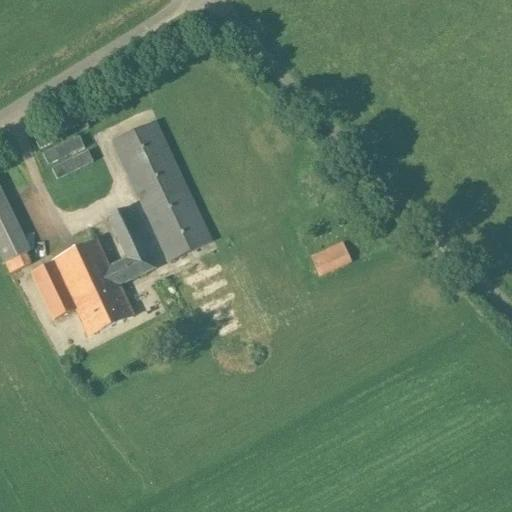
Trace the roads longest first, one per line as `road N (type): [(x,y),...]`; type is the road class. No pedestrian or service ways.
road 1 (unclassified): [(511,312),(316,118),(215,0)]
road 2 (unclassified): [(0,116),(192,0)]
